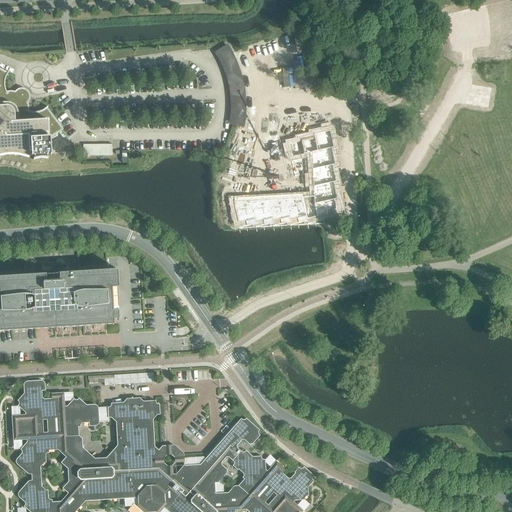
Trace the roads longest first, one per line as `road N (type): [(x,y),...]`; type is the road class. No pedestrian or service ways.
road 1 (residential): [(218,332),(258,306),(341,279),(351,265),(344,112),(323,99),(253,105)]
road 2 (tertiary): [(509,491),(437,488),(276,415),(218,332)]
road 3 (tertiary): [(218,332),(137,240),(82,231),(0,238)]
